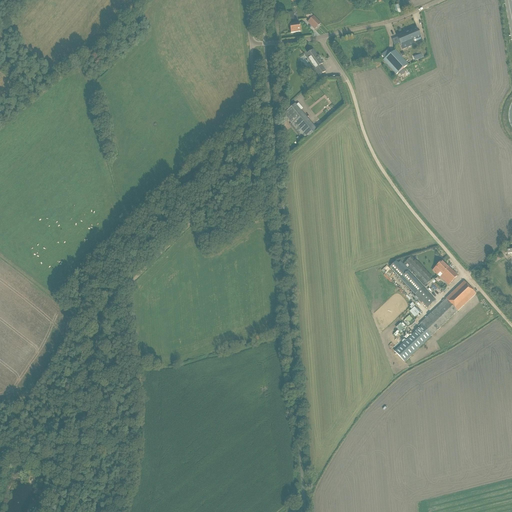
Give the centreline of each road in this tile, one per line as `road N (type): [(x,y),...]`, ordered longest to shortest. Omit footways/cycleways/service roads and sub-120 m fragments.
road 1 (track): [(251,43),(255,158),(114,298),(100,326)]
road 2 (track): [(511,325),(398,192),(367,141),(347,80)]
road 3 (track): [(100,326),(65,511)]
road 4 (unclassified): [(318,37),(396,20),(442,0)]
road 5 (track): [(0,255),(71,314),(100,326)]
